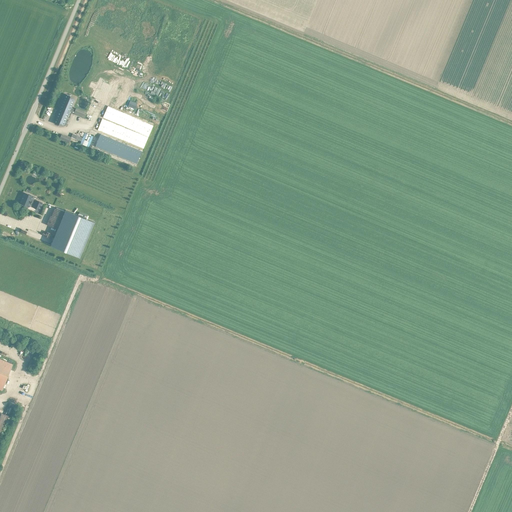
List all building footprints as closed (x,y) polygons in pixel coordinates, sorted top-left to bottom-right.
[(60,108),(71,113),(73,109),(71,108),(75,98),(66,94),(60,108)] [(69,118),(71,113),(60,108),(54,123),(63,126),(67,117),(69,118)] [(141,153),(100,136),(95,147),(136,164),(141,153)] [(24,193),(20,203),(29,207),(30,204),(34,206),(33,207),(39,210),(42,203),(36,200),(35,202),(31,200),(33,196),(24,193)] [(65,210),(51,245),(79,257),(93,221),(65,210)] [(0,389),(2,390),(8,375),(12,364),(0,359),(0,389)] [(0,436),(8,416),(0,412),(0,436)]
